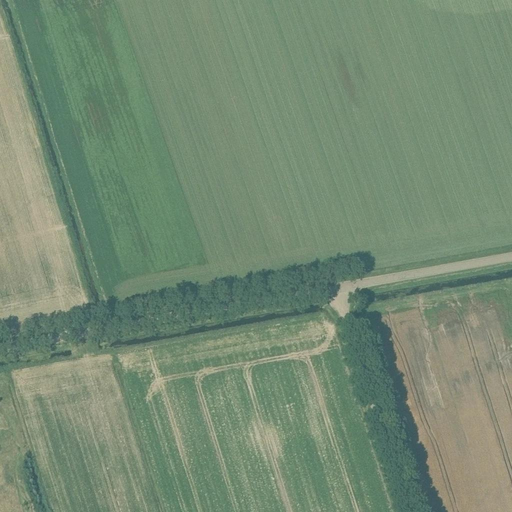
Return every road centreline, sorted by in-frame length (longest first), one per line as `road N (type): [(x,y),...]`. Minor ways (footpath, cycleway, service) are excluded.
road 1 (unclassified): [(0,347),(336,288)]
road 2 (unclassified): [(405,511),(336,288)]
road 3 (unclassified): [(336,288),(511,257)]
